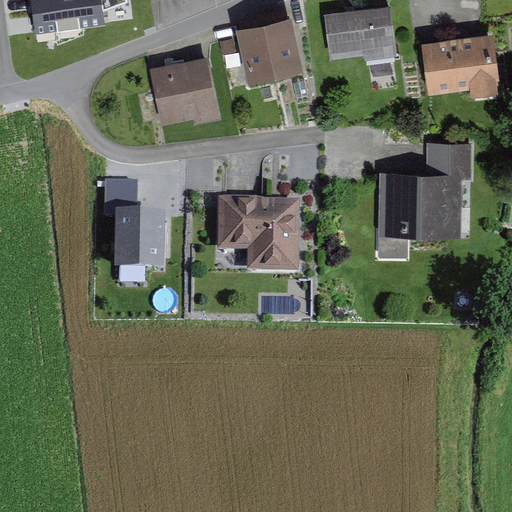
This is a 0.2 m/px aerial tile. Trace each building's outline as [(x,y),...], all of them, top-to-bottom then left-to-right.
[(29,0),(34,30),(106,21),(103,0),(29,0)] [(388,4),(324,14),(329,53),(394,43),(388,4)] [(294,14),(236,27),(247,80),(306,68),(294,14)] [(495,33),(422,44),(430,93),(502,82),(495,33)] [(206,57),(152,68),(164,124),(218,112),(206,57)] [(427,172),(378,171),(376,260),(409,261),(410,237),(461,236),(462,179),(471,179),(471,142),(427,141),(427,172)] [(421,160),(420,145),(383,146),(383,161),(421,160)] [(104,216),(116,217),(116,212),(137,212),(138,182),(105,181),(104,216)] [(297,203),(217,202),(217,252),(247,252),(247,274),(296,274),(297,203)] [(137,212),(116,212),(116,217),(115,271),(165,271),(165,212),(137,212)]
